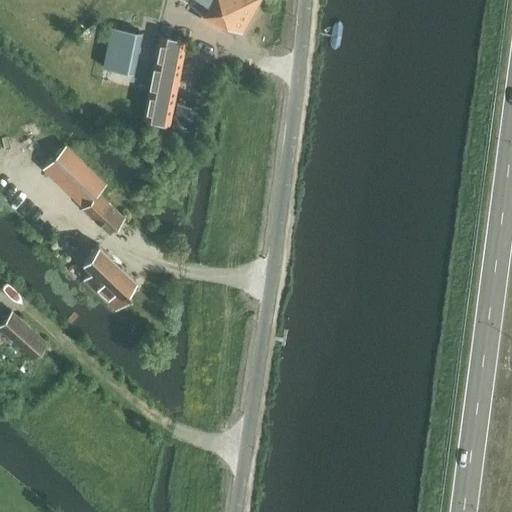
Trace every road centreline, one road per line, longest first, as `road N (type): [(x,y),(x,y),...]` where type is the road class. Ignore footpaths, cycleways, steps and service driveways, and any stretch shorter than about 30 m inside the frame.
road 1 (unclassified): [(238,511),(307,0)]
road 2 (trunk): [(511,138),(462,511)]
